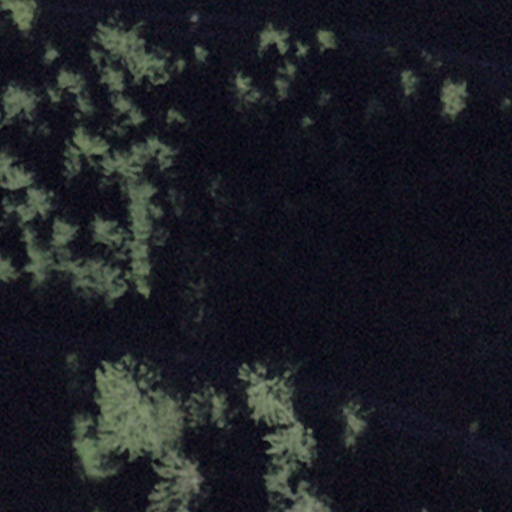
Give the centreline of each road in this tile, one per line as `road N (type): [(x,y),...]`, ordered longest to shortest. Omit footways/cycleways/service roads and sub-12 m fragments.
road 1 (track): [(0,333),(259,366),(396,405),(511,452)]
road 2 (track): [(511,68),(440,48),(293,26),(0,11)]
